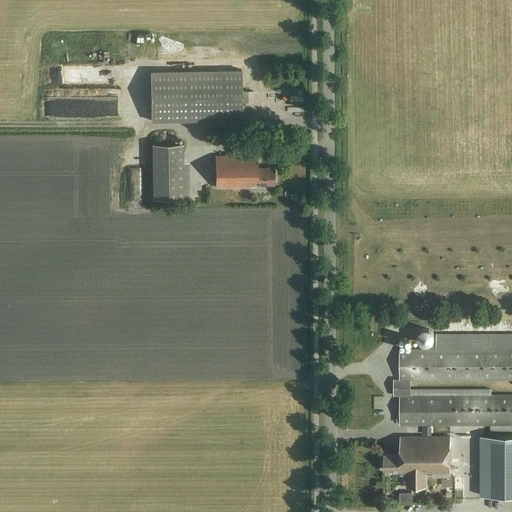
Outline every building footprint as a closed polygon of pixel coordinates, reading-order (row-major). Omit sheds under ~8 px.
[(102,39),(101,46),(106,47),(105,53),(109,54),(111,40),(102,39)] [(300,44),(271,44),(272,40),(262,40),(262,44),(256,44),(256,50),(300,51),(300,44)] [(263,52),(263,63),(300,63),(300,53),(263,52)] [(147,66),(239,65),(239,53),(147,54),(147,66)] [(152,121),(243,119),(242,68),(151,70),(152,121)] [(184,161),(183,143),(152,143),(153,198),(190,197),(190,161),(184,161)] [(258,169),(257,155),(215,156),(216,188),(258,187),(258,184),(275,184),(275,169),(258,169)] [(433,342),(435,338),(435,334),(433,330),(430,328),(426,327),(423,328),(419,330),(417,333),(417,337),(419,341),(422,344),(426,345),(430,344),(433,342)] [(411,389),(411,380),(511,379),(511,333),(436,333),(436,349),(400,349),(400,379),(394,379),(394,396),(400,396),(400,425),(491,425),(491,431),(511,430),(511,394),(491,395),(491,389),(411,389)] [(288,343),(288,360),(297,360),(297,343),(288,343)] [(511,434),(481,435),(481,495),(511,495),(511,434)] [(450,473),(450,436),(401,436),(401,456),(384,456),(384,470),(392,470),(392,474),(408,474),(408,488),(426,488),(426,473),(450,473)]
